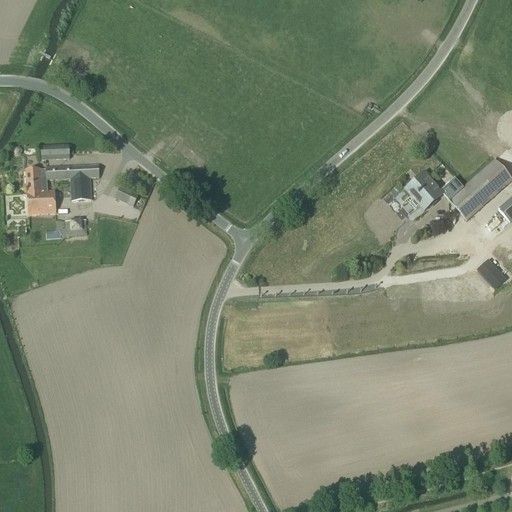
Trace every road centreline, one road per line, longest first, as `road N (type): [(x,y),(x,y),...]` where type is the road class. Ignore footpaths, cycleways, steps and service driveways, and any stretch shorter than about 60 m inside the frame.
road 1 (unclassified): [(246,244),(430,72),(471,0)]
road 2 (unclassified): [(246,244),(67,99),(0,81)]
road 3 (unclassified): [(261,511),(210,390),(210,326),(246,244)]
